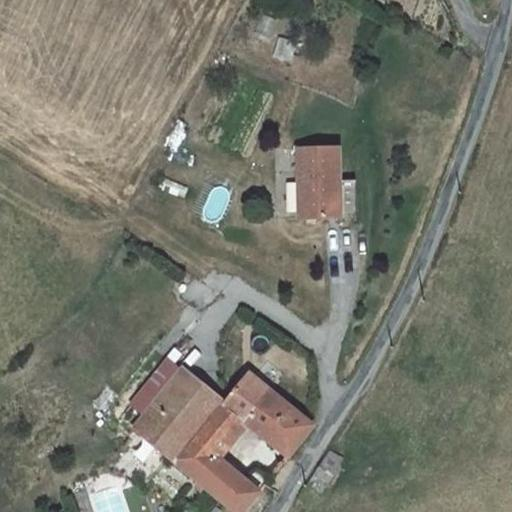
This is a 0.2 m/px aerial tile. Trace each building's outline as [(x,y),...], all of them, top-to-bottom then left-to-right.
[(345,215),(344,149),(303,149),(305,216),(345,215)] [(136,431),(186,373),(169,360),(121,417),(136,431)] [(186,373),(136,431),(139,435),(171,461),(191,438),(215,459),(216,458),(245,426),(225,407),(227,404),(186,373)] [(264,442),(286,460),(311,428),(252,377),(227,404),(225,407),(245,426),(251,419),(272,432),(264,442)] [(191,438),(171,461),(230,511),(245,511),(270,481),(262,477),(258,474),(254,476),(241,478),(239,477),(216,458),(215,459),(191,438)] [(331,471),(318,464),(304,483),(319,491),(331,471)]
